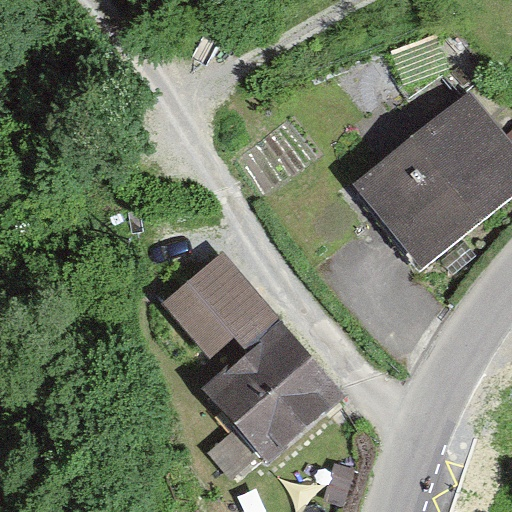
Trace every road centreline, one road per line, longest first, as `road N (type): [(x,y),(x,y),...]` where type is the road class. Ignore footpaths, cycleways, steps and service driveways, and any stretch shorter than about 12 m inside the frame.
road 1 (unclassified): [(417,432),(305,306),(92,0)]
road 2 (tertiary): [(511,276),(460,343),(417,432)]
